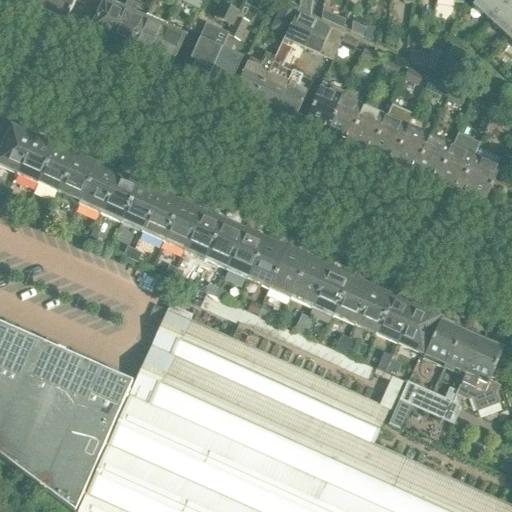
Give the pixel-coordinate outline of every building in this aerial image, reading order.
[(28,0),(25,8),(45,16),(52,0),(28,0)] [(52,0),(45,16),(65,26),(76,0),(52,0)] [(124,47),(132,51),(147,20),(133,14),(137,5),(127,0),(123,9),(109,41),(117,44),(118,47),(123,49),(124,47)] [(180,0),(199,8),(202,0),(180,0)] [(300,0),(299,8),(296,15),(310,21),(312,0),(300,0)] [(482,16),(490,23),(510,0),(479,0),(476,4),(486,13),(482,16)] [(500,25),(510,35),(511,32),(511,0),(510,0),(490,23),(497,29),(500,25)] [(101,37),(109,41),(123,9),(103,1),(89,32),(92,33),(93,36),(98,38),(101,37)] [(296,15),(299,8),(284,2),(278,15),(281,18),(275,32),(286,36),(296,15)] [(214,19),(231,27),(236,18),(239,12),(221,5),(214,19)] [(321,19),(343,29),(343,21),(322,11),(321,19)] [(272,116),(273,116),(292,74),(282,69),(291,49),(286,47),(289,41),(303,48),(314,23),(310,21),(296,15),(286,36),(275,58),(253,106),(255,106),(255,108),(262,111),(264,110),(273,114),(272,116)] [(226,36),(205,84),(209,85),(210,88),(214,90),(216,89),(227,94),(242,60),(230,55),(235,44),(238,45),(247,23),(236,18),(231,27),(226,36)] [(141,55),(151,59),(165,28),(147,20),(132,51),(133,54),(138,56),(141,55)] [(314,23),(303,48),(333,62),(339,47),(353,53),(358,42),(344,36),(331,30),(331,31),(314,23)] [(350,32),(364,38),(365,28),(352,23),(350,32)] [(184,74),(205,84),(226,36),(205,27),(184,74)] [(165,28),(151,59),(160,63),(161,66),(165,68),(168,67),(171,68),(185,37),(165,28)] [(378,57),(364,50),(359,61),(373,67),(378,57)] [(408,64),(415,66),(426,67),(428,55),(410,52),(408,64)] [(251,104),(253,106),(275,58),(265,53),(260,63),(250,59),(233,96),(241,100),(240,102),(250,106),(251,104)] [(400,67),(385,60),(380,71),(395,77),(400,67)] [(292,74),(273,116),(284,121),(285,120),(293,124),(312,83),(297,76),(300,71),(294,69),(292,74)] [(422,76),(408,70),(403,80),(417,87),(422,76)] [(444,86),(428,79),(425,89),(439,96),(444,86)] [(322,84),(319,91),(305,122),(328,132),(341,101),(344,94),(322,84)] [(466,96),(451,89),(447,99),(461,106),(466,96)] [(328,132),(349,141),(363,110),(341,101),(328,132)] [(491,105),(485,119),(489,121),(495,107),(491,105)] [(349,141),(372,151),(386,120),(363,110),(349,141)] [(489,121),(485,119),(478,133),(483,135),(489,121)] [(372,151),(394,161),(408,130),(386,120),(372,151)] [(8,172),(15,175),(22,161),(32,138),(11,128),(11,130),(0,154),(0,162),(10,167),(8,172)] [(394,161),(416,171),(429,140),(408,130),(394,161)] [(27,175),(38,180),(47,161),(53,147),(32,138),(22,161),(15,175),(25,179),(27,175)] [(416,171),(438,181),(451,150),(429,140),(416,171)] [(38,185),(58,194),(73,161),(75,157),(53,147),(47,161),(38,180),(40,181),(38,185)] [(438,181),(457,190),(471,159),(451,150),(438,181)] [(80,201),(81,201),(96,168),(97,166),(85,161),(75,157),(73,161),(58,194),(79,204),(80,201)] [(471,159),(457,190),(485,202),(492,186),(489,184),(495,169),(471,159)] [(96,168),(81,201),(93,207),(91,211),(100,215),(102,211),(116,178),(96,168)] [(102,211),(122,220),(136,187),(116,178),(102,211)] [(122,220),(144,229),(159,197),(136,187),(122,220)] [(3,204),(10,207),(16,195),(9,192),(3,204)] [(144,229),(165,239),(179,206),(159,197),(144,229)] [(183,252),(185,248),(200,215),(179,206),(165,239),(178,245),(176,249),(183,252)] [(43,212),(40,219),(40,220),(46,223),(49,215),(43,212)] [(185,248),(207,258),(222,225),(200,215),(185,248)] [(205,262),(227,272),(243,234),(222,225),(207,258),(205,262)] [(88,241),(95,244),(99,234),(92,231),(88,241)] [(248,281),(250,277),(249,276),(264,243),(243,234),(227,272),(248,281)] [(249,276),(250,277),(263,283),(261,287),(269,291),(271,286),(285,253),(264,243),(249,276)] [(123,257),(130,260),(134,252),(127,249),(123,257)] [(134,252),(130,260),(137,263),(141,255),(134,252)] [(271,286),(292,296),(307,263),(285,253),(271,286)] [(290,301),(310,310),(328,272),(307,263),(292,296),(290,301)] [(166,266),(162,275),(171,279),(175,270),(166,266)] [(175,270),(171,279),(177,281),(181,273),(175,270)] [(334,314),(335,312),(348,281),(328,272),(310,310),(331,320),(334,314)] [(346,322),(354,326),(371,289),(349,279),(348,281),(335,312),(348,318),(346,322)] [(205,294),(214,298),(218,289),(209,285),(205,294)] [(218,289),(214,298),(222,301),(226,293),(218,289)] [(365,326),(378,332),(393,299),(371,289),(354,326),(363,330),(365,326)] [(388,342),(398,346),(414,308),(393,299),(378,332),(390,337),(388,342)] [(409,345),(422,351),(437,318),(414,308),(398,346),(407,350),(409,345)] [(389,411),(167,312),(134,385),(131,384),(131,383),(85,363),(0,325),(0,444),(101,511),(511,511),(511,508),(373,446),(389,411)] [(294,333),(299,336),(307,318),(302,316),(294,333)] [(307,318),(299,336),(305,338),(312,321),(307,318)] [(443,370),(445,366),(460,333),(449,328),(451,324),(444,321),(440,324),(439,323),(424,356),(437,362),(435,366),(443,370)] [(445,366),(465,375),(480,342),(460,333),(445,366)] [(334,351),(341,355),(348,339),(341,336),(334,351)] [(348,339),(341,355),(349,358),(356,343),(348,339)] [(472,400),(476,412),(477,413),(500,405),(496,396),(500,387),(489,382),(490,379),(493,380),(500,377),(498,370),(495,369),(502,351),(500,350),(501,347),(491,342),(489,346),(480,342),(465,375),(463,379),(458,391),(459,393),(465,396),(463,399),(464,401),(470,399),(472,400)] [(377,370),(386,374),(391,362),(392,358),(384,355),(377,370)] [(391,362),(386,374),(394,378),(399,366),(391,362)] [(460,407),(444,400),(407,383),(388,426),(402,432),(413,408),(424,413),(425,411),(452,424),(460,407)] [(450,389),(444,400),(460,407),(463,399),(465,396),(459,393),(458,392),(450,389)]
